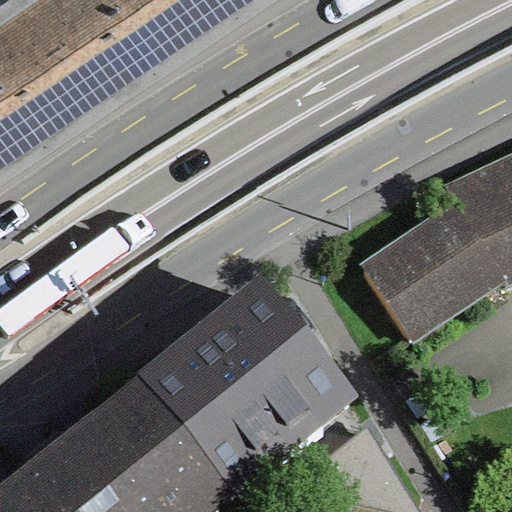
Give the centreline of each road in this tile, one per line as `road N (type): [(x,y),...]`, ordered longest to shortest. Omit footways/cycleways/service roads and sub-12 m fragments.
road 1 (motorway): [(0,330),(307,137),(511,27)]
road 2 (primary): [(0,381),(299,197),(511,84)]
road 3 (motorway): [(488,0),(149,192),(0,294)]
road 4 (primary): [(362,0),(288,39),(0,229)]
